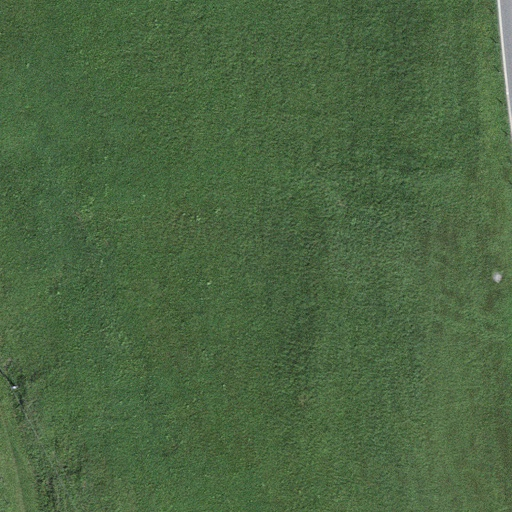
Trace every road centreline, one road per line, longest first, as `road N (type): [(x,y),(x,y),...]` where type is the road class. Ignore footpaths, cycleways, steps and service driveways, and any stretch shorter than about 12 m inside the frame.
road 1 (track): [(0,358),(55,511)]
road 2 (secondary): [(493,0),(494,58),(511,130)]
